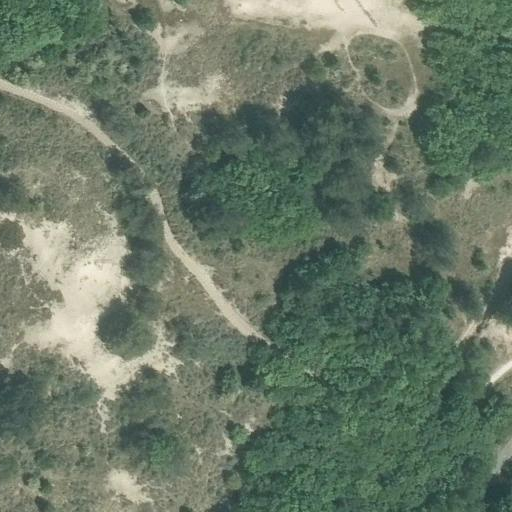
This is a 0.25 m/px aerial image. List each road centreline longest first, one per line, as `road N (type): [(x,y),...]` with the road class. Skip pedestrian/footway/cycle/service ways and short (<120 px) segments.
road 1 (unknown): [(420,411),(262,345),(178,252),(137,167),(91,128),(0,80)]
road 2 (unknown): [(511,251),(420,411)]
road 3 (unknown): [(420,411),(362,490),(293,511)]
